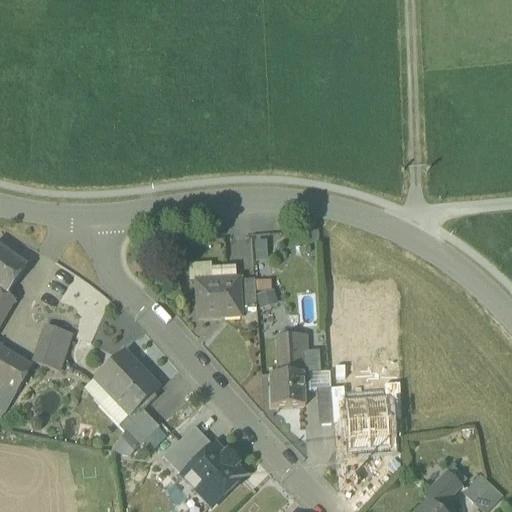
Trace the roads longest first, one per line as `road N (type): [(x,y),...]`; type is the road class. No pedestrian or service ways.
road 1 (unclassified): [(59,221),(252,197),(351,210),(417,243),(489,292),(511,318)]
road 2 (residential): [(59,221),(92,243),(336,511)]
road 3 (unknown): [(406,0),(425,225)]
